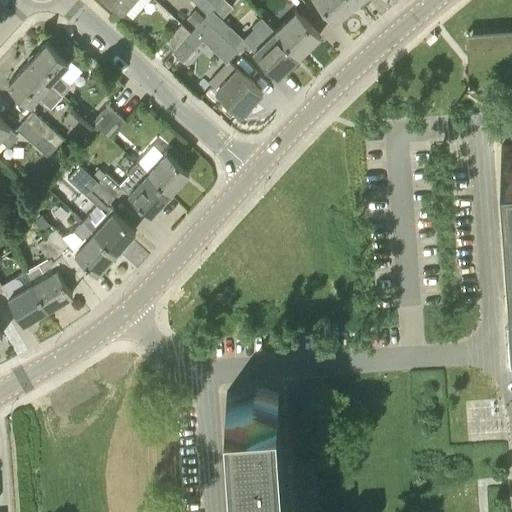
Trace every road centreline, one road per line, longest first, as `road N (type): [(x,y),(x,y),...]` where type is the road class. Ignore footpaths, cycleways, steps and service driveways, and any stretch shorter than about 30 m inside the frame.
road 1 (unclassified): [(413,357),(398,145),(411,129),(482,125)]
road 2 (residential): [(256,170),(57,0)]
road 3 (residential): [(256,170),(356,66),(435,0)]
road 4 (unclassified): [(482,125),(494,315),(487,352)]
road 5 (residential): [(126,311),(256,170)]
road 6 (residential): [(0,393),(126,311)]
road 7 (residential): [(308,511),(297,366)]
road 8 (residential): [(197,375),(206,392),(214,511)]
